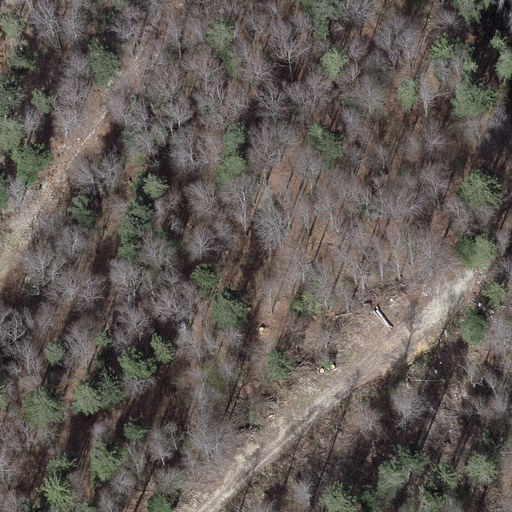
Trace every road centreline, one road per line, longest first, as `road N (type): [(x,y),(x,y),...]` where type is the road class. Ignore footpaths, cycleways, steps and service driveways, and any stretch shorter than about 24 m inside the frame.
road 1 (track): [(196,511),(323,388),(462,277)]
road 2 (track): [(176,0),(0,275)]
